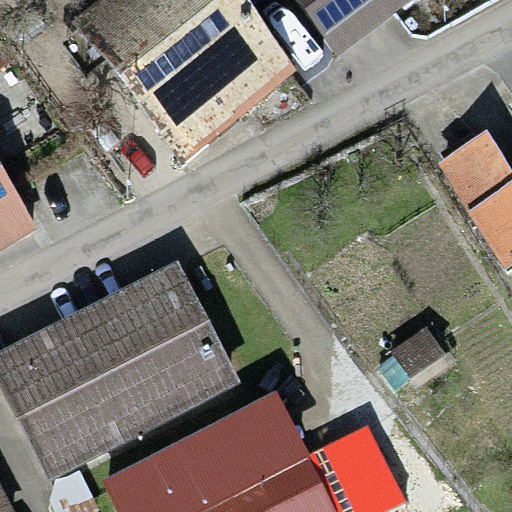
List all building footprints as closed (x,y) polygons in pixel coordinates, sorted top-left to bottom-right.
[(243,0),(98,0),(70,22),(183,166),(301,74),(243,0)] [(296,0),(340,58),(417,0),(296,0)] [(0,70),(15,58),(0,39),(0,70)] [(509,250),(511,247),(511,146),(495,120),(446,151),(509,250)] [(0,247),(33,228),(0,172),(0,247)] [(189,247),(0,332),(0,343),(45,441),(238,354),(189,247)] [(425,326),(392,351),(395,355),(376,368),(394,392),(445,354),(425,326)] [(276,391),(102,479),(119,511),(203,511),(311,457),(276,391)] [(339,511),(383,511),(405,501),(367,428),(311,457),(339,511)] [(339,511),(311,457),(203,511),(339,511)] [(16,511),(0,480),(0,511),(16,511)]
